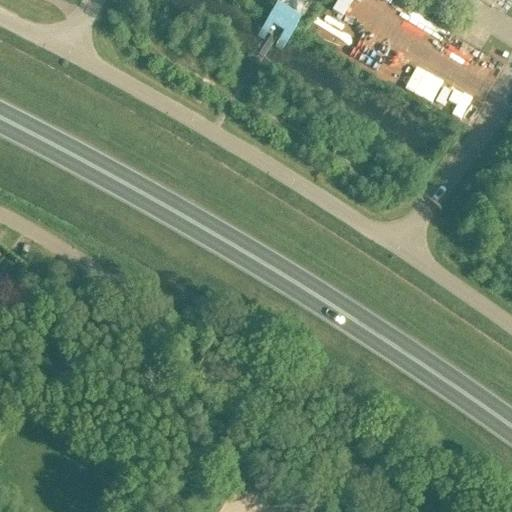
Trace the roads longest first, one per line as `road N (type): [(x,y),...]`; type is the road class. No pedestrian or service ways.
road 1 (trunk): [(511,432),(304,291),(0,120)]
road 2 (unclassified): [(0,18),(396,246),(511,328)]
road 3 (unclassified): [(411,511),(110,283),(0,215)]
